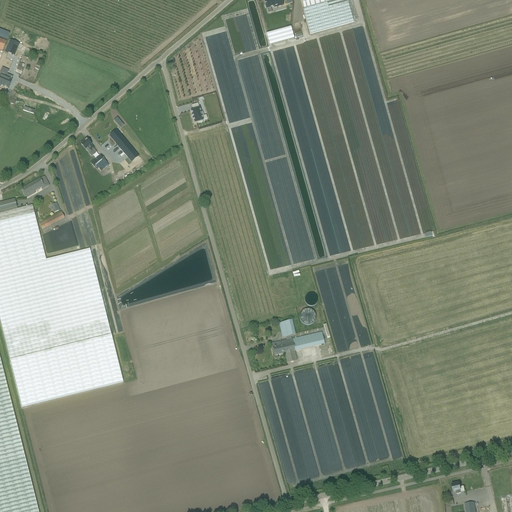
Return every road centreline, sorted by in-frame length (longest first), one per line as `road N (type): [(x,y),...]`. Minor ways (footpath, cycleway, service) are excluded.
road 1 (unclassified): [(286,503),(161,59)]
road 2 (tertiary): [(286,503),(511,452)]
road 3 (unclassified): [(0,187),(161,59)]
